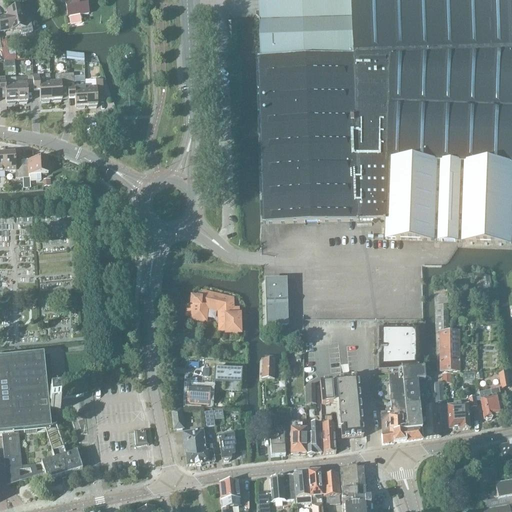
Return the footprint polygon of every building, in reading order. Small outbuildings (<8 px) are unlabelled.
[(71,0),(72,2),(65,3),(68,18),(89,14),(85,0),(71,0)] [(240,0),(240,8),(234,8),(233,15),(252,16),(252,0),(240,0)] [(259,0),(261,53),(259,53),(259,58),(357,56),(354,0),(259,0)] [(511,0),(354,0),(357,56),(394,54),(511,51),(511,0)] [(20,29),(21,35),(32,32),(30,21),(25,22),(22,8),(7,11),(8,17),(0,18),(0,30),(0,32),(11,30),(11,31),(20,29)] [(9,56),(7,49),(2,50),(4,62),(16,61),(16,56),(9,56)] [(511,51),(394,54),(391,160),(511,164),(511,51)] [(259,58),(258,58),(263,225),(386,221),(389,221),(391,160),(394,54),(357,56),(259,58)] [(67,75),(67,87),(68,92),(74,92),(75,108),(77,108),(77,110),(84,109),(84,108),(86,107),(85,83),(74,84),(73,74),(67,75)] [(56,80),(56,83),(50,83),(51,101),(53,101),(53,103),(61,103),(61,101),(62,101),(62,88),(67,87),(67,75),(55,75),(55,80),(56,80)] [(33,77),(33,89),(33,93),(39,92),(40,102),(41,102),(41,104),(49,103),(49,101),(51,101),(50,83),(49,76),(33,77)] [(27,90),(33,89),(33,77),(26,77),(26,78),(16,79),(17,103),(19,103),(19,105),(27,104),(27,103),(28,103),(27,90)] [(0,78),(0,100),(6,100),(6,104),(7,104),(7,106),(17,105),(17,103),(16,79),(5,79),(5,78),(0,78)] [(86,107),(88,107),(88,109),(96,109),(96,107),(97,107),(97,94),(103,94),(102,81),(95,81),(96,83),(85,83),(86,107)] [(6,154),(4,155),(5,173),(15,172),(16,180),(22,179),(21,167),(15,167),(15,154),(13,154),(13,152),(5,153),(6,154)] [(27,166),(21,167),(22,179),(29,179),(29,176),(48,175),(48,172),(50,172),(49,163),(47,163),(47,160),(27,161),(27,166)] [(511,224),(511,164),(391,160),(389,221),(386,221),(385,240),(457,242),(511,244),(511,224)] [(287,322),(285,282),(265,283),(266,328),(287,328),(287,322)] [(219,312),(225,313),(226,331),(226,336),(240,335),(239,317),(239,310),(233,310),(232,300),(202,293),(201,299),(191,299),(191,306),(193,306),(191,321),(199,321),(200,317),(204,318),(205,309),(219,312)] [(320,302),(320,320),(332,320),(332,315),(340,315),(340,308),(327,308),(327,302),(320,302)] [(435,333),(439,333),(449,333),(448,307),(435,307),(435,333)] [(418,329),(378,329),(378,344),(378,355),(378,371),(401,370),(402,376),(388,377),(391,410),(385,410),(385,413),(380,413),(382,436),(381,436),(382,446),(423,440),(419,407),(427,407),(425,389),(424,382),(425,382),(424,370),(418,370),(418,329)] [(440,373),(460,372),(459,332),(449,333),(439,333),(440,373)] [(52,413),(57,412),(58,413),(60,412),(59,403),(56,403),(57,403),(51,404),(47,368),(51,368),(50,358),(6,362),(6,360),(5,360),(5,364),(0,364),(0,436),(2,436),(4,463),(8,463),(10,481),(20,480),(19,472),(30,470),(32,479),(44,475),(43,471),(37,473),(34,466),(22,468),(18,430),(23,430),(24,434),(37,432),(36,429),(46,427),(47,429),(48,429),(56,426),(55,417),(52,418),(52,413)] [(261,381),(274,382),(275,361),(262,361),(261,381)] [(243,371),(215,369),(214,384),(242,386),(243,371)] [(481,373),(475,375),(476,382),(483,380),(481,373)] [(506,374),(498,376),(501,390),(509,389),(506,374)] [(342,383),(319,385),(321,407),(338,406),(341,441),(363,438),(357,382),(350,382),(342,383)] [(434,385),(435,403),(443,403),(442,385),(434,385)] [(305,388),(305,407),(316,406),(316,387),(305,388)] [(209,391),(188,390),(187,406),(208,407),(209,391)] [(484,419),(484,420),(485,420),(487,421),(491,421),(492,418),(502,416),(498,398),(500,397),(498,390),(490,392),(491,397),(487,397),(488,400),(480,401),(484,419)] [(474,398),(468,399),(470,410),(477,408),(474,398)] [(447,407),(449,430),(459,429),(459,431),(469,430),(468,406),(460,406),(460,403),(454,404),(454,407),(447,407)] [(421,411),(423,440),(441,438),(439,409),(421,411)] [(171,413),(174,432),(184,430),(181,411),(171,413)] [(212,413),(204,415),(206,428),(214,427),(212,413)] [(329,419),(321,419),(323,456),(335,455),(334,434),(332,420),(335,420),(334,415),(332,416),(329,419)] [(257,418),(257,427),(269,426),(268,418),(257,418)] [(290,456),(306,456),(306,431),(302,431),(303,424),(291,424),(291,433),(290,434),(290,437),(291,439),(290,456)] [(307,437),(307,457),(308,457),(309,458),(312,458),(313,456),(314,456),(314,455),(321,455),(320,437),(319,425),(311,426),(311,437),(307,437)] [(134,433),(136,447),(148,446),(147,432),(134,433)] [(269,433),(271,458),(285,457),(283,432),(269,433)] [(195,467),(194,467),(195,468),(201,467),(201,466),(209,465),(209,464),(213,463),(214,463),(214,462),(213,454),(212,446),(204,447),(203,433),(183,435),(187,466),(186,466),(187,468),(188,468),(188,467),(194,466),(195,467)] [(233,448),(235,448),(233,434),(218,436),(222,463),(223,462),(225,463),(228,463),(229,461),(231,461),(230,457),(234,456),(233,448)] [(500,447),(503,463),(511,461),(511,443),(508,444),(509,445),(500,447)] [(43,471),(44,475),(47,482),(82,471),(76,453),(66,456),(63,449),(52,452),(54,460),(41,464),(43,471)] [(341,494),(341,500),(342,511),(366,511),(370,511),(370,501),(365,501),(363,470),(356,470),(356,468),(340,471),(341,494)] [(296,506),(311,504),(308,474),(293,476),(296,501),(296,506)] [(308,474),(311,504),(311,511),(322,511),(319,474),(308,474)] [(272,503),(296,501),(293,476),(283,477),(283,479),(270,480),(272,503)] [(329,498),(329,506),(340,506),(339,497),(338,476),(330,477),(330,476),(322,477),(321,477),(323,499),(329,498)] [(509,511),(509,506),(511,505),(511,482),(495,485),(498,502),(487,504),(487,499),(481,500),(481,504),(482,504),(483,511),(509,511)] [(15,483),(13,494),(21,495),(22,485),(15,483)] [(219,485),(221,511),(229,511),(229,509),(240,508),(240,500),(238,483),(219,485)] [(258,504),(258,511),(268,511),(268,503),(258,504)]
